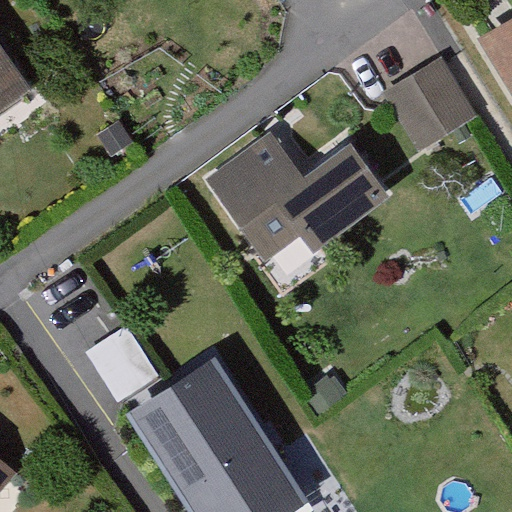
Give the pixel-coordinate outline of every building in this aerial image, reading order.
[(511,17),(481,35),(511,91),(511,17)] [(0,56),(0,114),(27,97),(0,56)] [(483,119),(447,61),(388,98),(425,156),(483,119)] [(314,246),(391,188),(350,134),(302,170),(271,129),(207,177),(267,256),(301,230),(314,246)] [(215,350),(127,406),(194,511),(284,511),(309,497),(215,350)] [(0,451),(0,488),(19,467),(0,451)]
